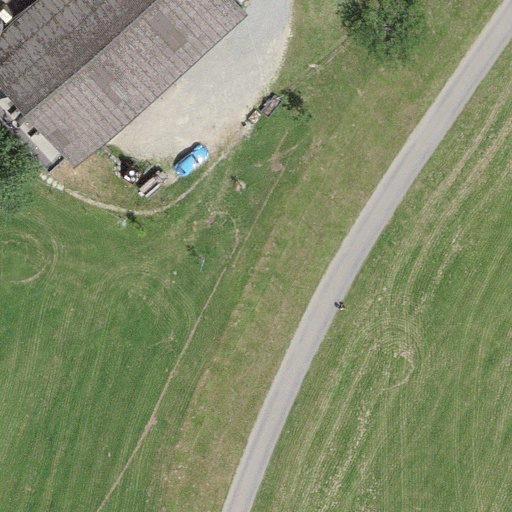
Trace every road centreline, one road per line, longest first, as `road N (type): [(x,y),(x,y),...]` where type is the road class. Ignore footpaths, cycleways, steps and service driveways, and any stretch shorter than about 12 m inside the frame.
road 1 (unclassified): [(251,511),(348,282),(511,17)]
road 2 (track): [(274,0),(275,32),(186,161)]
